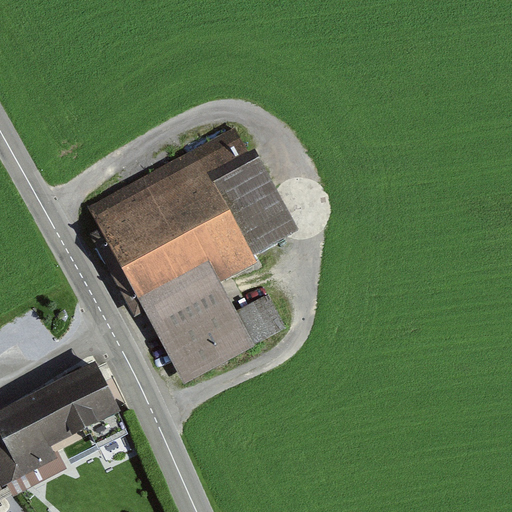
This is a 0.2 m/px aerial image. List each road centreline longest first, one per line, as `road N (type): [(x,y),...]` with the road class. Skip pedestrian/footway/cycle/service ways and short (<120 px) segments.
road 1 (tertiary): [(118,341),(0,129)]
road 2 (tertiary): [(197,511),(118,341)]
road 3 (unclassified): [(0,401),(118,341)]
